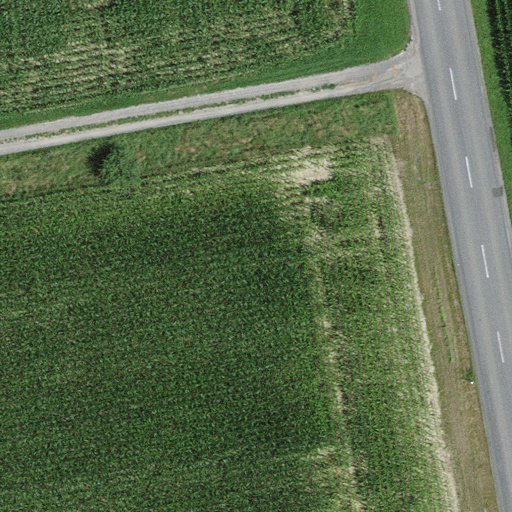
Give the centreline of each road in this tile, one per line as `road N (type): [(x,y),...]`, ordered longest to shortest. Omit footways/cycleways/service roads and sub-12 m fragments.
road 1 (track): [(0,157),(452,76)]
road 2 (secondary): [(440,0),(511,408)]
